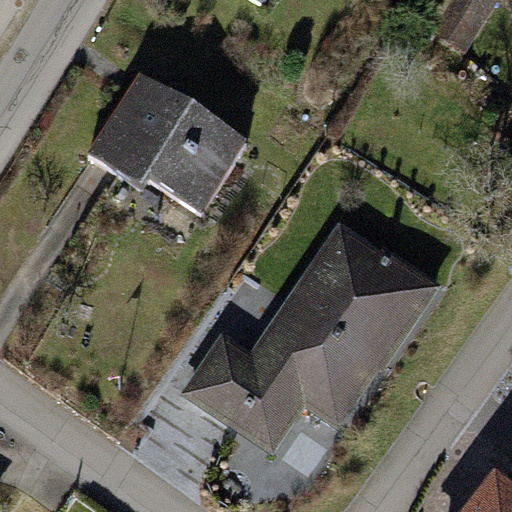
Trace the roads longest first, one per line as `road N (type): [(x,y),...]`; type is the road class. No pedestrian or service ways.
road 1 (residential): [(366,511),(511,321)]
road 2 (residential): [(0,387),(172,511)]
road 3 (tertiary): [(0,114),(65,0)]
